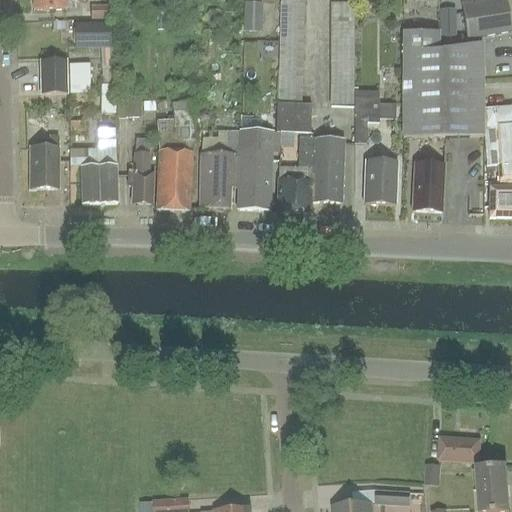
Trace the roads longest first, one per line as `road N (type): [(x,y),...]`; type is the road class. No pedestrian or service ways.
road 1 (tertiary): [(511,251),(8,235)]
road 2 (residential): [(285,363),(0,346)]
road 3 (residential): [(511,377),(285,363)]
road 4 (residential): [(8,235),(0,73)]
road 5 (residential): [(295,511),(285,363)]
